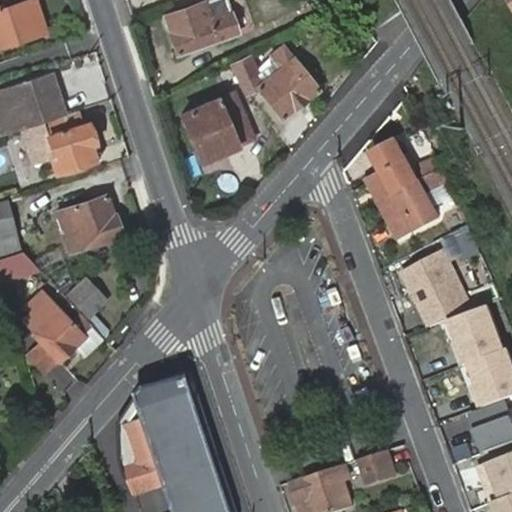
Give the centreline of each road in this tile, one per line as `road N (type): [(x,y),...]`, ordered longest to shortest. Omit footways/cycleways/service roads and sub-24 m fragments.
road 1 (residential): [(451,511),(331,186),(308,164)]
road 2 (tertiary): [(98,0),(196,294)]
road 3 (tertiary): [(8,511),(196,294)]
road 4 (tertiary): [(196,294),(269,511)]
road 5 (tertiary): [(308,164),(444,0)]
road 6 (tertiary): [(196,294),(308,164)]
